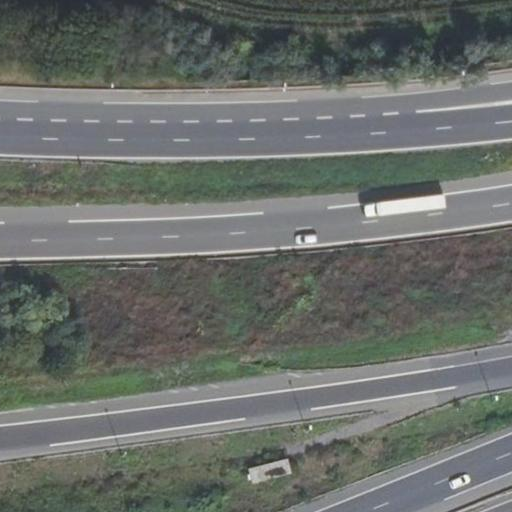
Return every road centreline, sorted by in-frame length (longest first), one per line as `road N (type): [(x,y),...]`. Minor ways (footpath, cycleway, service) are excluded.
road 1 (trunk): [(0,437),(511,366)]
road 2 (trunk): [(511,202),(447,214),(0,243)]
road 3 (motorway): [(404,124),(262,131),(0,126)]
road 4 (trunk): [(365,511),(511,451)]
